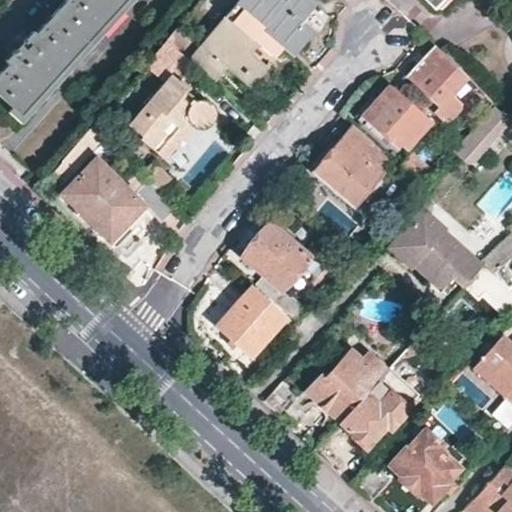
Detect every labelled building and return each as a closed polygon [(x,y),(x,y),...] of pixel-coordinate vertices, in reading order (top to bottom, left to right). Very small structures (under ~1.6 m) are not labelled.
[(0,92),(23,113),(43,91),(125,0),(66,0),(37,32),(34,30),(17,49),(6,61),(9,63),(0,73),(0,92)] [(239,0),(189,58),(195,63),(209,74),(224,58),(229,61),(251,80),(252,81),(253,81),(254,81),(254,80),(268,65),(268,64),(269,63),(268,62),(249,45),(252,41),(267,25),(269,24),(293,45),(294,45),(295,45),(296,45),(313,26),(305,20),(305,19),(305,18),(305,17),(309,12),(316,5),(316,4),(317,3),(316,2),(316,1),(314,0),(239,0)] [(428,0),(439,10),(448,0),(428,0)] [(189,58),(166,39),(143,65),(162,81),(127,123),(140,136),(138,138),(156,153),(169,139),(168,135),(184,116),(192,123),(194,124),(197,125),(200,125),(203,125),(206,124),(209,122),(212,120),(214,117),(215,114),(215,110),(214,107),(213,104),(212,102),(210,101),(208,100),(206,98),(203,97),(200,97),(196,98),(194,100),(192,99),(183,93),(189,85),(181,80),(195,63),(189,58)] [(488,108),(494,101),(435,44),(406,74),(439,105),(433,111),(444,122),(462,104),(451,91),(456,86),(460,82),(488,108)] [(214,78),(229,61),(224,58),(209,74),(214,78)] [(399,152),(430,119),(390,82),(372,101),(369,101),(362,108),(362,110),(362,112),(363,113),(365,115),(376,126),(373,129),(399,152)] [(197,92),(189,85),(183,93),(192,99),(197,92)] [(451,91),(462,104),(468,98),(456,86),(451,91)] [(511,123),(495,106),(458,147),(467,155),(469,153),(471,152),(474,152),(476,154),(500,129),(511,141),(511,123)] [(169,139),(156,153),(162,158),(192,123),(184,116),(168,135),(169,139)] [(107,131),(96,120),(62,160),(74,171),(107,131)] [(313,172),(352,208),(390,164),(352,128),(313,172)] [(420,183),(430,172),(409,151),(398,163),(420,183)] [(113,244),(151,207),(163,220),(179,206),(178,205),(160,187),(151,177),(136,190),(100,153),(62,191),(113,244)] [(152,159),(143,168),(151,177),(160,187),(170,178),(152,159)] [(462,286),(483,263),(480,261),(469,251),(424,210),(392,244),(440,288),(453,276),(462,286)] [(264,292),(295,320),(304,310),(281,289),(303,266),(309,270),(315,262),(270,221),(241,253),(273,282),(264,292)] [(483,263),(494,273),(508,261),(511,256),(511,233),(496,245),(489,252),(480,261),(483,263)] [(478,242),(469,251),(480,261),(489,252),(478,242)] [(511,304),(511,292),(493,275),(483,286),(508,309),(511,304)] [(286,316),(254,286),(218,324),(251,355),(286,316)] [(511,342),(511,334),(507,329),(502,335),(511,342)] [(511,342),(502,335),(475,365),(504,392),(511,385),(511,386),(511,342)] [(378,377),(387,367),(372,353),(371,352),(370,351),(369,351),(368,350),(366,350),(365,351),(364,351),(363,352),(360,355),(351,346),(331,367),(329,367),(323,369),(306,386),(309,390),(317,398),(317,405),(327,414),(335,414),(340,418),(378,377)] [(378,377),(340,418),(351,429),(349,432),(365,447),(376,435),(379,427),(380,426),(385,420),(392,426),(409,406),(378,377)] [(511,420),(511,418),(511,403),(498,400),(494,415),(511,420)] [(385,420),(380,426),(386,431),(392,426),(385,420)] [(443,482),(457,465),(444,452),(448,446),(427,428),(416,439),(413,437),(405,446),(406,449),(392,463),(403,473),(400,476),(416,491),(420,488),(431,498),(445,484),(443,482)] [(393,476),(375,459),(353,483),(372,500),(393,476)] [(511,511),(511,471),(505,465),(465,508),(469,511),(511,511)]
